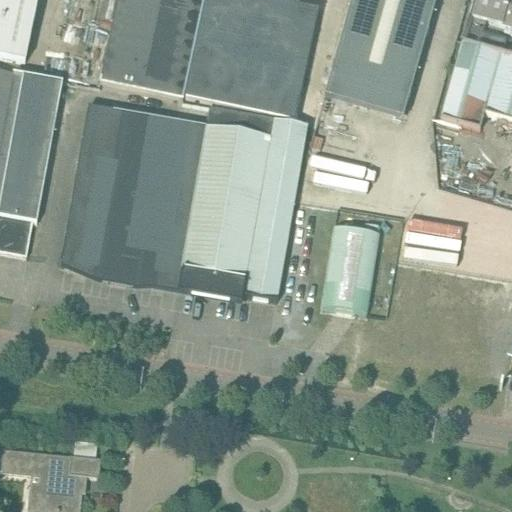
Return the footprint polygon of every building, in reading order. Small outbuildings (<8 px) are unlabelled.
[(38,0),(0,0),(0,60),(24,66),(38,0)] [(181,106),(183,99),(203,0),(117,0),(98,88),(181,106)] [(203,0),(183,99),(230,110),(253,0),(203,0)] [(265,0),(253,0),(230,110),(315,128),(321,100),(301,96),(319,12),(265,0)] [(351,0),(323,100),(402,123),(435,9),(437,0),(351,0)] [(462,45),(502,56),(506,40),(483,34),(486,23),(511,30),(511,0),(478,0),(477,3),(474,2),(461,45),(462,45)] [(511,58),(502,56),(462,45),(440,122),(479,133),(484,117),(511,124),(511,58)] [(0,172),(17,77),(12,76),(0,73),(0,172)] [(62,85),(17,77),(0,172),(0,220),(32,226),(37,227),(62,85)] [(150,292),(177,297),(181,274),(206,132),(87,110),(63,249),(60,269),(60,270),(97,285),(137,293),(150,292)] [(269,143),(245,285),(242,300),(276,306),(306,130),(273,124),(273,125),(269,143)] [(269,143),(206,132),(181,274),(245,285),(269,143)] [(32,226),(0,220),(0,256),(26,261),(29,242),(32,226)] [(335,231),(322,311),(366,319),(379,238),(335,231)] [(245,285),(181,274),(177,297),(241,308),(242,300),(245,285)] [(100,463),(80,461),(70,460),(70,461),(2,454),(0,472),(0,474),(41,479),(37,511),(78,511),(82,480),(98,482),(100,463)]
